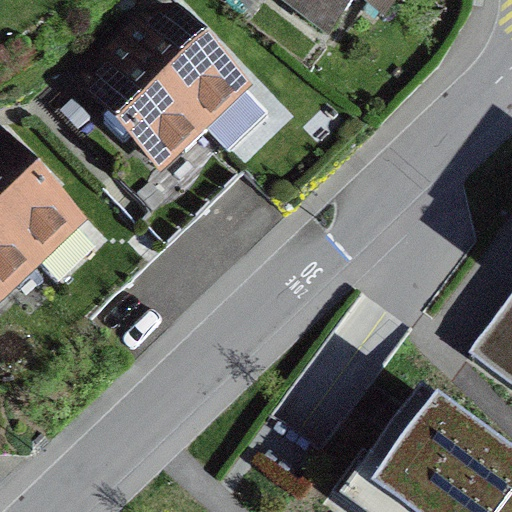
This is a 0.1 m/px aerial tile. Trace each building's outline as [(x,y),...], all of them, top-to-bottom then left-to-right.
[(287,0),(328,31),(351,0),(287,0)] [(175,27),(150,23),(132,40),(121,51),(113,58),(80,89),(109,119),(101,126),(120,146),(128,139),(156,169),(176,150),(183,156),(203,137),(203,136),(225,159),(265,121),(209,62),(216,55),(197,35),(190,42),(175,27)] [(0,295),(32,265),(73,226),(39,191),(47,184),(28,164),(21,171),(0,149),(0,295)] [(511,301),(468,362),(511,393),(511,301)] [(511,511),(511,460),(423,397),(355,491),(384,511),(511,511)]
